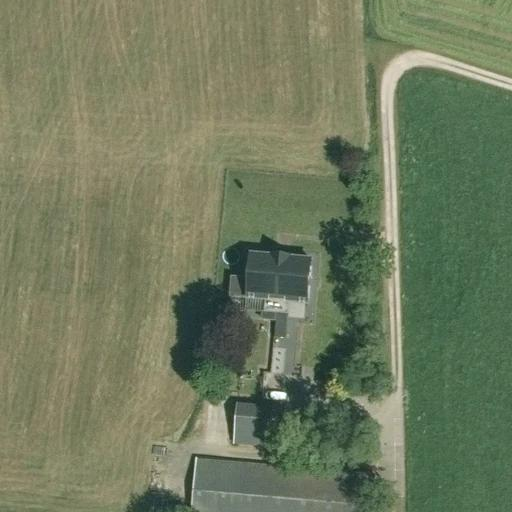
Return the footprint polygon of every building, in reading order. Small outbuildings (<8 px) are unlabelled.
[(275,319),(280,261),(249,258),(245,303),(264,305),(263,318),(275,319)] [(307,308),(311,264),(280,261),(275,319),(287,320),(288,307),(307,308)] [(278,370),(279,323),(249,323),(248,370),(278,370)] [(286,407),(238,403),(235,442),(283,446),(286,407)] [(372,511),(376,475),(198,460),(193,511),(372,511)]
